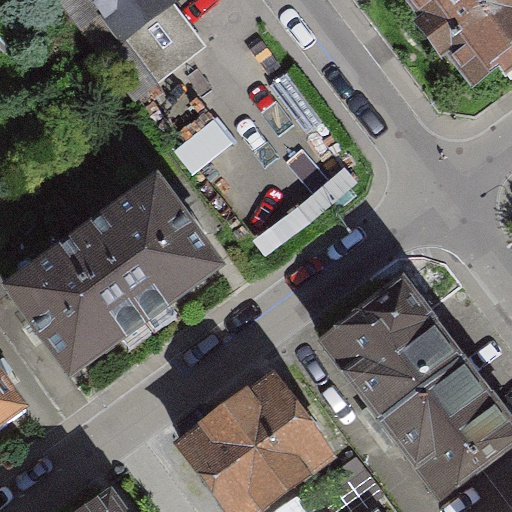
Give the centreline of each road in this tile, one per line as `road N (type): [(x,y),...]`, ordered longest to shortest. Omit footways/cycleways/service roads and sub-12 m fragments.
road 1 (residential): [(26,511),(449,204)]
road 2 (residential): [(296,0),(449,204)]
